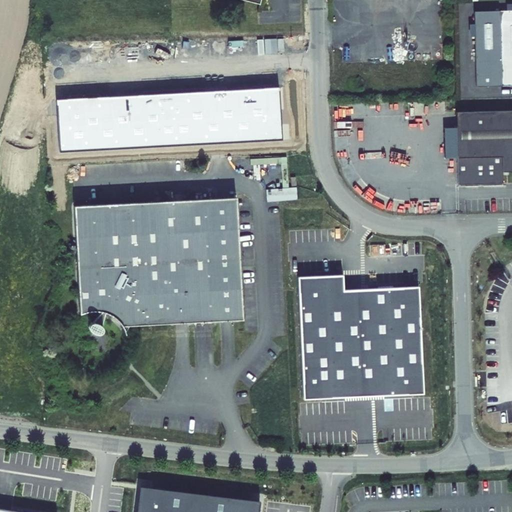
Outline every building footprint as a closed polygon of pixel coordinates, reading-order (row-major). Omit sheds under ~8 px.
[(511,9),(500,10),(502,86),(511,86),(511,9)] [(278,86),(55,98),(58,151),(281,138),(278,86)] [(504,170),(511,170),(511,109),(457,111),(459,183),(504,182),(504,170)] [(236,198),(74,205),(79,312),(85,310),(92,309),(97,310),(90,319),(87,322),(87,325),(88,328),(93,331),(97,331),(99,328),(103,312),(108,313),(114,319),(120,328),(241,322),(236,198)] [(305,398),(424,392),(419,287),(343,290),(343,275),(299,278),(305,398)] [(136,511),(258,511),(260,501),(139,486),(136,511)]
